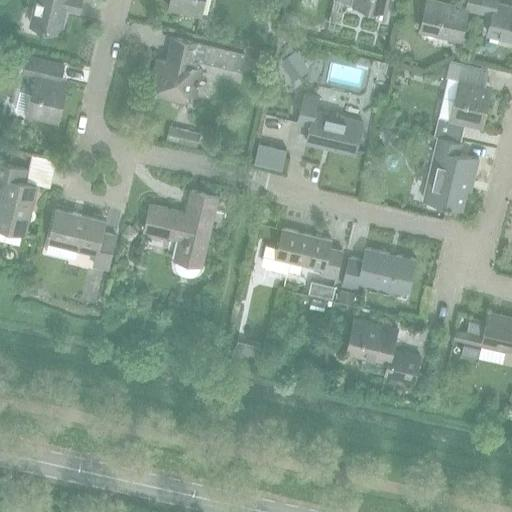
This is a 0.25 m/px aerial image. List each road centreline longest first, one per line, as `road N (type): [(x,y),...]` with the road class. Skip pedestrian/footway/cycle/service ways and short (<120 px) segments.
road 1 (residential): [(128,146),(468,236),(486,230),(511,135)]
road 2 (tertiary): [(262,511),(0,452)]
road 3 (residential): [(128,146),(119,191),(82,193),(73,181),(92,124)]
road 4 (residential): [(117,0),(92,124)]
